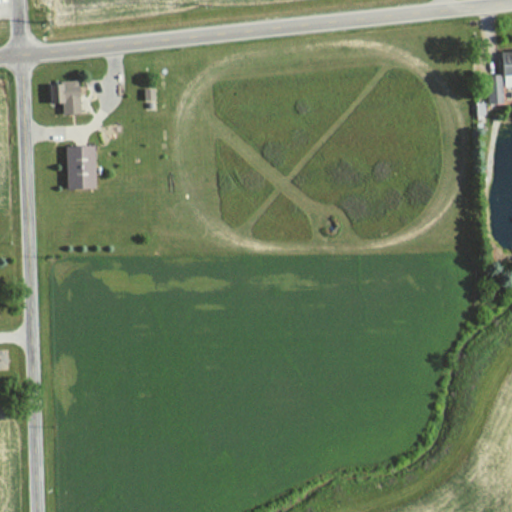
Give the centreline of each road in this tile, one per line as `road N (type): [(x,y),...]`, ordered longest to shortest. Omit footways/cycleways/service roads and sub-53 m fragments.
road 1 (secondary): [(0,57),(511,3)]
road 2 (tertiary): [(37,511),(20,56)]
